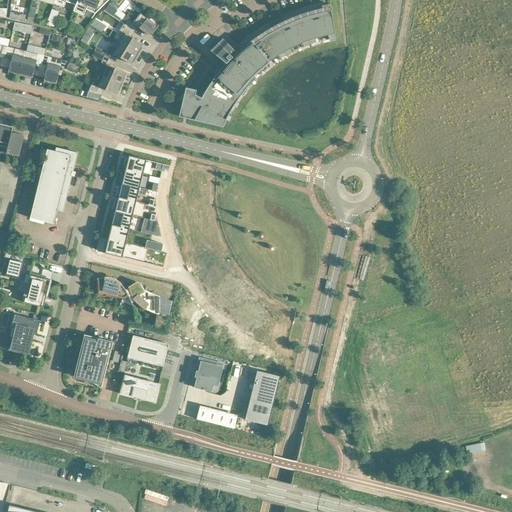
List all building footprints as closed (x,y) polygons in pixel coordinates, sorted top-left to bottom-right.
[(78,0),(76,6),(73,11),(84,16),(86,10),(95,14),(91,19),(92,19),(95,14),(109,0),(78,0)] [(179,117),(184,118),(223,127),(226,120),(229,115),(234,107),(230,105),(233,100),(236,102),(242,95),(238,92),(242,88),(245,91),(251,84),(248,81),(252,77),(255,80),(261,74),(266,70),(271,66),(269,62),(277,57),(279,60),(286,56),(294,52),(292,48),(300,44),(302,48),(310,45),(318,42),(317,38),(326,36),(327,40),(336,38),(330,4),(321,6),(322,9),(319,10),(319,9),(314,10),(309,11),(310,12),(307,13),(307,12),(299,15),(292,18),(292,19),(290,20),(289,19),(284,21),(280,23),(280,24),(278,25),(277,24),(270,28),(263,32),(264,33),(262,35),(261,34),(257,37),(253,40),(251,42),(251,41),(244,46),(236,53),(229,46),(222,39),(210,51),(218,57),(229,66),(224,72),(221,69),(217,74),(220,76),(214,86),(211,83),(207,88),(211,90),(204,100),(195,95),(196,90),(186,88),(179,117)] [(37,10),(31,8),(27,22),(33,24),(37,10)] [(10,12),(9,18),(25,22),(26,15),(10,12)] [(121,23),(123,24),(134,32),(138,27),(148,36),(150,33),(152,34),(156,29),(159,26),(159,25),(158,24),(158,23),(157,22),(156,21),(155,20),(154,19),(153,19),(151,19),(150,18),(149,18),(149,19),(150,19),(149,20),(140,14),(136,19),(129,13),(121,23)] [(15,23),(13,30),(20,32),(22,24),(15,23)] [(125,34),(119,44),(138,55),(139,54),(142,48),(141,47),(143,44),(131,37),(134,32),(123,24),(119,31),(125,34)] [(0,66),(4,68),(9,44),(8,47),(0,44),(0,66)] [(8,72),(20,75),(26,51),(24,51),(11,48),(9,56),(7,55),(10,44),(9,44),(4,68),(9,69),(8,72)] [(110,46),(104,56),(116,62),(119,57),(130,64),(132,61),(134,62),(137,57),(138,55),(119,44),(116,50),(110,46)] [(33,75),(39,76),(42,64),(39,63),(41,55),(28,52),(26,51),(20,75),(33,78),(33,75)] [(42,64),(39,76),(44,78),(44,81),(56,84),(59,72),(62,73),(61,74),(62,74),(70,54),(69,54),(66,61),(62,60),(60,60),(47,56),(45,65),(42,64)] [(107,66),(103,76),(123,85),(123,83),(126,77),(124,76),(126,73),(113,68),(116,62),(104,56),(101,63),(107,66)] [(123,85),(103,76),(98,86),(92,83),(88,92),(100,95),(101,96),(104,89),(116,95),(117,92),(119,93),(122,86),(123,85)] [(88,92),(87,97),(98,100),(100,95),(88,92)] [(7,126),(0,123),(0,146),(7,148),(6,154),(18,157),(23,135),(12,132),(13,127),(7,126)] [(47,149),(42,170),(72,178),(72,176),(70,176),(72,171),(73,172),(78,153),(56,148),(55,151),(47,149)] [(126,160),(123,170),(125,171),(126,170),(143,174),(147,160),(135,157),(135,158),(133,157),(129,156),(129,158),(128,160),(126,160)] [(42,170),(37,190),(67,197),(72,178),(42,170)] [(123,173),(120,184),(122,184),(140,188),(143,174),(126,170),(125,171),(126,172),(125,174),(123,173)] [(119,187),(117,198),(119,198),(136,202),(140,188),(122,184),(122,185),(121,188),(119,187)] [(67,197),(37,190),(30,218),(54,224),(57,211),(63,212),(67,197)] [(116,201),(113,211),(115,212),(115,211),(133,216),(136,202),(119,198),(118,199),(119,199),(118,202),(116,201)] [(112,215),(110,225),(112,226),(112,225),(129,230),(133,216),(115,211),(115,212),(115,213),(115,215),(112,215)] [(109,229),(106,239),(108,239),(126,243),(129,230),(112,225),(112,226),(112,227),(111,229),(109,229)] [(106,242),(103,253),(122,258),(126,243),(108,239),(108,240),(108,243),(106,242)] [(147,240),(145,248),(161,252),(163,244),(147,240)] [(6,274),(19,277),(22,263),(10,260),(6,274)] [(23,302),(40,307),(43,307),(46,296),(48,297),(49,293),(48,293),(51,284),(49,283),(50,280),(26,274),(24,282),(29,283),(26,295),(24,294),(23,296),(26,296),(25,301),(24,301),(23,302)] [(137,282),(129,287),(130,290),(129,287),(128,287),(129,288),(129,289),(129,291),(127,292),(125,289),(123,286),(120,283),(119,282),(118,281),(116,280),(115,279),(113,279),(112,278),(111,278),(110,278),(109,279),(107,278),(106,277),(104,277),(102,278),(99,278),(97,279),(97,280),(98,279),(99,288),(98,290),(98,292),(99,294),(101,295),(103,296),(104,296),(106,295),(107,294),(123,298),(128,295),(132,303),(131,301),(134,300),(137,302),(140,305),(143,307),(146,309),(149,311),(152,312),(156,314),(159,315),(159,314),(159,295),(151,292),(150,295),(142,292),(144,289),(140,283),(137,282)] [(13,322),(18,323),(14,338),(0,334),(0,347),(9,350),(29,355),(32,342),(30,342),(32,333),(37,334),(40,321),(15,315),(13,322)] [(84,335),(75,370),(77,371),(76,376),(75,376),(75,377),(85,379),(92,381),(91,382),(101,388),(113,342),(84,335)] [(169,344),(133,335),(127,358),(163,367),(169,344)] [(195,378),(193,386),(203,389),(207,390),(211,391),(213,384),(218,385),(213,383),(216,372),(220,373),(222,364),(202,359),(199,371),(196,370),(195,377),(195,378)] [(120,362),(118,372),(124,373),(126,363),(120,362)] [(257,370),(245,420),(268,426),(280,376),(257,370)] [(155,403),(160,384),(125,376),(120,394),(133,397),(134,396),(143,398),(142,400),(155,403)]
